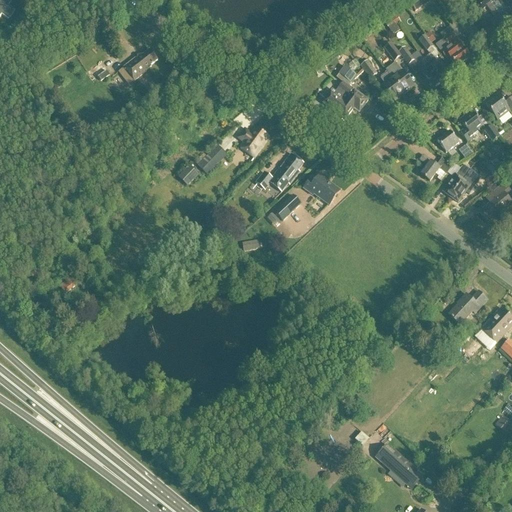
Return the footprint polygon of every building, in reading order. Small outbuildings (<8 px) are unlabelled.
[(0,0),(0,19),(2,17),(9,22),(16,13),(9,8),(12,4),(6,0),(0,0)] [(430,0),(415,0),(409,4),(415,13),(432,2),(430,0)] [(482,0),(478,3),(483,11),(497,0),(482,0)] [(511,0),(503,0),(510,9),(511,7),(511,0)] [(495,29),(499,26),(505,35),(511,29),(511,18),(507,11),(491,23),(495,29)] [(394,15),(385,21),(386,22),(383,24),(384,26),(381,28),(386,34),(401,24),(394,15)] [(440,35),(449,47),(441,54),(446,60),(448,58),(458,71),(471,61),(461,48),(460,49),(456,42),(455,43),(449,36),(453,33),(450,28),(440,35)] [(429,33),(425,36),(431,44),(435,41),(429,33)] [(431,44),(425,36),(418,42),(426,53),(433,48),(431,44)] [(401,58),(389,43),(384,48),(385,49),(384,50),(394,63),(401,58)] [(405,49),(399,54),(408,67),(415,62),(405,49)] [(346,50),(340,54),(341,56),(345,57),(349,58),(351,56),(346,50)] [(124,69),(135,83),(147,74),(146,73),(152,69),(151,68),(158,63),(150,52),(143,57),(142,57),(141,58),(139,57),(138,58),(138,60),(137,61),(136,60),(124,69)] [(431,56),(423,62),(441,84),(448,79),(431,56)] [(110,79),(113,77),(101,62),(86,74),(92,82),(97,78),(101,83),(109,77),(110,79)] [(441,84),(423,62),(417,67),(421,73),(434,89),(441,84)] [(370,81),(377,76),(367,63),(361,68),(370,81)] [(394,64),(385,71),(405,97),(414,89),(394,64)] [(324,105),(338,116),(346,105),(344,104),(349,98),(345,95),(350,89),(358,78),(345,69),(338,77),(345,82),(336,95),(333,93),(324,105)] [(396,104),(405,97),(385,71),(385,72),(388,76),(381,81),(385,87),(384,88),(396,104)] [(346,122),(354,110),(360,115),(368,103),(350,89),(345,95),(349,98),(344,104),(346,105),(338,116),(346,122)] [(511,99),(504,105),(498,97),(485,107),(498,123),(510,114),(511,116),(511,99)] [(460,123),(462,125),(467,131),(461,135),(468,144),(474,140),(476,141),(478,134),(477,133),(483,127),(474,115),(468,120),(466,118),(460,123)] [(485,131),(484,132),(492,144),(500,139),(489,124),(483,128),(485,131)] [(270,139),(256,129),(250,137),(244,133),(239,140),(244,144),(241,149),(255,160),(270,139)] [(438,143),(446,155),(459,145),(450,134),(438,143)] [(467,146),(459,152),(465,161),(474,155),(467,146)] [(207,177),(228,156),(218,147),(204,161),(201,158),(194,164),(207,177)] [(499,166),(487,151),(482,155),(494,170),(499,166)] [(282,194),(288,186),(290,187),(300,174),(298,172),(304,166),(292,156),(276,176),(272,180),(274,181),(271,184),(282,194)] [(453,169),(442,161),(437,168),(431,163),(432,162),(424,156),(420,161),(428,167),(420,177),(430,184),(440,170),(448,175),(453,169)] [(189,167),(177,179),(187,189),(199,177),(189,167)] [(467,179),(475,175),(465,167),(461,170),(443,194),(451,199),(466,178),(467,179)] [(495,173),(500,179),(506,174),(501,168),(497,172),(495,173)] [(274,181),(272,180),(264,174),(255,185),(265,193),(271,184),(274,181)] [(478,177),(475,175),(467,179),(466,178),(451,199),(458,205),(478,177)] [(329,208),(340,193),(319,177),(315,184),(311,181),(304,190),(313,197),(314,196),(329,208)] [(487,225),(511,206),(506,199),(511,195),(503,185),(488,197),(492,202),(478,213),(487,225)] [(301,206),(293,197),(274,215),(283,224),(301,206)] [(258,242),(243,245),(244,253),(259,250),(258,242)] [(475,316),(487,302),(478,294),(471,301),(466,296),(457,305),(458,306),(449,317),(461,328),(466,323),(465,322),(473,314),(475,316)] [(511,324),(511,320),(501,310),(481,331),(497,346),(511,329),(511,325),(511,324)] [(511,345),(509,342),(501,351),(511,361),(511,345)] [(502,417),(497,428),(506,432),(511,421),(502,417)] [(356,440),(364,447),(370,439),(363,433),(356,440)] [(390,474),(389,475),(398,483),(399,482),(405,487),(416,476),(392,454),(381,465),(390,474)]
